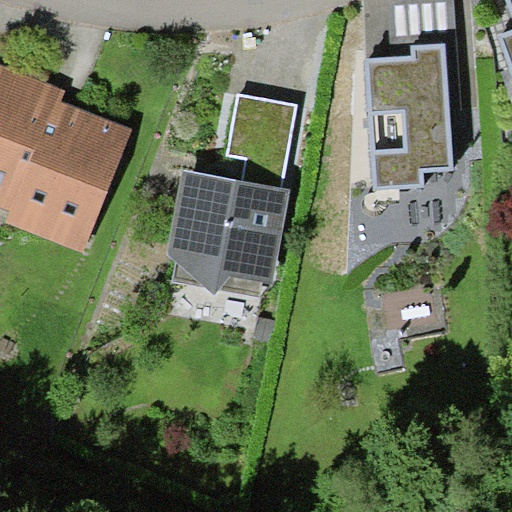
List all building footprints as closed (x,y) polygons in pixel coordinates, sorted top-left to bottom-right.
[(453,0),(396,0),(388,3),(391,57),(411,55),(411,45),(446,43),(450,112),(460,112),(453,0)] [(511,0),(505,0),(511,17),(511,28),(497,34),(511,74),(511,0)] [(391,57),(365,58),(373,190),(424,187),(423,171),(453,169),(450,112),(446,43),(411,45),(411,55),(391,57)] [(66,90),(0,64),(0,207),(10,211),(5,222),(83,252),(131,129),(61,102),(66,90)] [(298,104),(238,93),(226,156),(245,159),(241,179),(283,187),(298,104)] [(241,179),(182,168),(167,252),(176,260),(171,282),(259,298),(262,280),(272,282),(291,189),(283,187),(241,179)]
